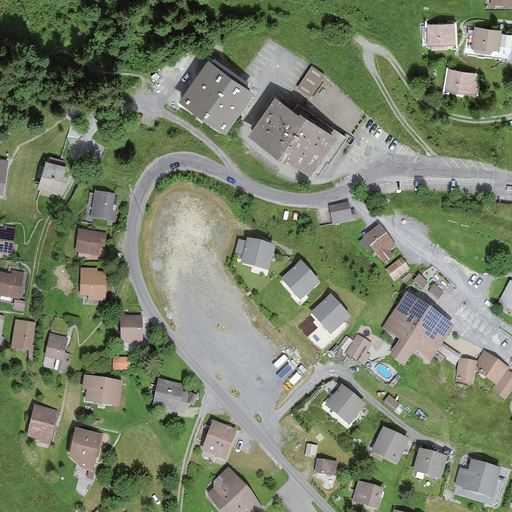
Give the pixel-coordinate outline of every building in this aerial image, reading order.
[(447,47),(447,42),(453,42),(452,26),(430,27),(431,43),(432,43),(432,48),(447,47)] [(489,54),(490,48),(496,49),(498,33),(477,30),(474,52),(489,54)] [(248,91),(210,64),(185,99),(223,126),(248,91)] [(324,74),(312,66),(298,88),(310,96),(324,74)] [(448,88),(475,92),(476,82),(471,81),(472,76),(450,72),(448,88)] [(303,107),(298,113),(278,99),(255,133),(282,152),(284,150),(316,172),(326,158),(329,160),(334,154),(333,151),(344,136),(303,107)] [(49,162),(41,186),(55,190),(61,171),(64,172),(66,167),(49,162)] [(114,220),(115,214),(110,213),(113,197),(97,194),(93,217),(114,220)] [(352,211),(348,212),(346,204),(331,208),(335,224),(354,220),(353,213),(352,211)] [(0,232),(0,250),(10,252),(13,229),(5,228),(4,233),(0,232)] [(393,259),(387,251),(393,247),(379,228),(360,243),(366,251),(372,246),(384,263),(386,261),(388,263),(393,259)] [(96,253),(97,244),(103,245),(104,236),(81,233),(79,251),(96,253)] [(266,267),(271,251),(249,244),(244,261),(266,267)] [(386,271),(394,282),(409,270),(401,259),(386,271)] [(301,296),(315,284),(300,267),(286,279),(301,296)] [(92,295),(92,299),(103,299),(104,275),(94,275),(94,272),(84,271),(83,295),(92,295)] [(3,276),(0,294),(18,297),(21,274),(13,273),(12,278),(3,276)] [(421,274),(414,284),(423,290),(430,280),(421,274)] [(511,284),(510,284),(500,302),(511,308),(511,284)] [(331,330),(345,318),(330,301),(316,313),(331,330)] [(438,344),(448,329),(407,301),(388,327),(405,339),(403,350),(396,358),(403,363),(415,346),(429,356),(433,350),(454,364),(458,358),(438,344)] [(123,319),(124,342),(140,342),(140,319),(123,319)] [(34,352),(35,346),(30,346),(34,326),(18,324),(15,346),(29,349),(29,351),(34,352)] [(61,359),(59,370),(67,372),(71,355),(64,353),(67,340),(56,338),(55,342),(51,341),(48,357),(61,359)] [(357,338),(347,352),(360,360),(369,346),(357,338)] [(128,369),(128,359),(115,360),(115,369),(128,369)] [(493,390),(504,398),(511,386),(511,376),(509,374),(505,379),(502,377),(506,372),(488,359),(486,362),(481,359),(478,363),(479,364),(477,369),(481,371),(478,374),(481,377),(485,379),(487,375),(498,383),(493,390)] [(458,380),(471,383),(474,365),(461,363),(458,380)] [(92,388),(90,399),(115,403),(118,386),(104,383),(104,379),(87,376),(85,387),(92,388)] [(161,384),(157,405),(181,410),(184,396),(178,395),(179,388),(161,384)] [(342,391),(330,405),(349,421),(361,407),(342,391)] [(385,402),(397,409),(401,402),(389,395),(385,402)] [(38,411),(32,434),(48,437),(53,415),(38,411)] [(216,425),(206,450),(223,456),(233,432),(216,425)] [(385,433),(377,450),(396,459),(404,442),(385,433)] [(79,434),(73,458),(83,467),(91,469),(95,450),(98,451),(101,439),(79,434)] [(421,454),(417,469),(439,475),(443,460),(421,454)] [(327,473),(326,475),(334,476),(335,465),(318,462),(316,472),(327,473)] [(491,494),(497,473),(473,466),(467,486),(491,494)] [(256,511),(259,510),(239,488),(241,486),(228,471),(216,482),(221,487),(212,495),(228,511),(256,511)] [(360,484),(355,501),(376,507),(381,491),(360,484)]
